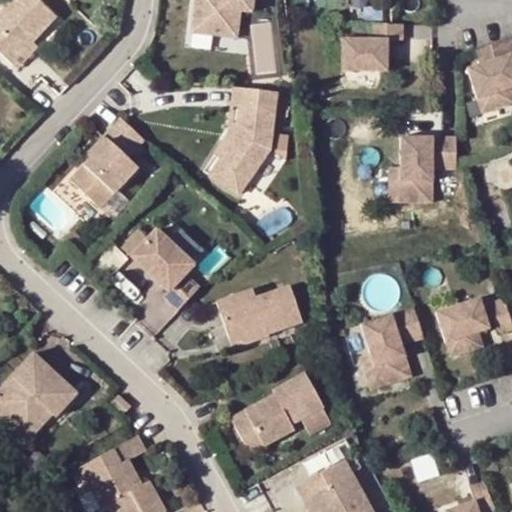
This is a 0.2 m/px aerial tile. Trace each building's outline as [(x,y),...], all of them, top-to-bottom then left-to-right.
[(32,0),(7,0),(0,8),(0,57),(8,65),(52,19),(32,0)] [(251,15),(252,0),(196,0),(193,34),(237,40),(240,14),(251,15)] [(403,25),(370,24),(370,40),(341,39),(340,72),(387,72),(387,57),(387,41),(393,41),(403,41),(403,25)] [(511,40),(511,39),(474,51),(478,65),(466,69),(480,115),(511,104),(511,95),(510,90),(511,88),(511,59),(511,55),(511,54),(511,40)] [(275,94),(232,90),(230,108),(239,108),(236,139),(220,162),(210,176),(221,184),(273,119),(275,94)] [(239,108),(230,108),(227,135),(213,156),(220,162),(236,139),(239,108)] [(269,150),(273,119),(221,184),(237,195),(269,150)] [(141,143),(116,120),(99,138),(104,143),(67,184),(96,210),(132,171),(122,162),(141,143)] [(288,154),(291,134),(275,132),(272,152),(288,154)] [(456,137),(400,137),(399,169),(387,168),(387,203),(432,204),(432,199),(432,170),(456,170),(456,137)] [(87,243),(72,230),(65,238),(79,252),(87,243)] [(181,312),(202,289),(187,274),(191,270),(154,236),(133,258),(170,292),(165,298),(181,312)] [(217,304),(230,340),(265,327),(268,337),(302,325),(290,288),(256,300),(254,293),(252,292),(217,304)] [(479,298),(435,313),(445,344),(450,359),(484,348),(479,333),(489,329),(496,327),(499,335),(511,331),(511,327),(509,318),(502,298),(481,305),(479,298)] [(391,315),(360,326),(369,354),(358,358),(370,391),(412,377),(405,358),(402,347),(424,340),(413,308),(391,315)] [(265,327),(230,340),(233,349),(268,337),(265,327)] [(0,389),(0,412),(23,432),(61,384),(31,356),(0,389)] [(297,431),(295,427),(290,418),(306,409),(311,418),(328,408),(310,374),(275,393),(277,396),(234,419),(253,454),(297,431)] [(23,432),(21,434),(22,436),(45,411),(53,418),(75,396),(61,384),(23,432)] [(120,396),(113,404),(125,416),(132,408),(120,396)] [(290,418),(295,427),(311,418),(306,409),(290,418)] [(45,411),(22,436),(30,443),(53,418),(45,411)] [(0,415),(21,434),(23,432),(0,412),(0,415)] [(148,453),(140,438),(88,466),(98,484),(91,488),(104,511),(113,507),(115,511),(164,511),(149,483),(142,487),(130,463),(148,453)] [(51,463),(37,450),(28,460),(42,473),(51,463)] [(348,462),(337,468),(345,482),(355,476),(348,462)] [(88,466),(81,470),(91,488),(98,484),(88,466)] [(373,511),(355,476),(345,482),(337,468),(299,489),(307,503),(314,500),(320,511),(373,511)] [(494,511),(484,481),(468,487),(473,502),(444,511),(443,511),(494,511)] [(320,511),(314,500),(307,503),(312,511),(320,511)]
